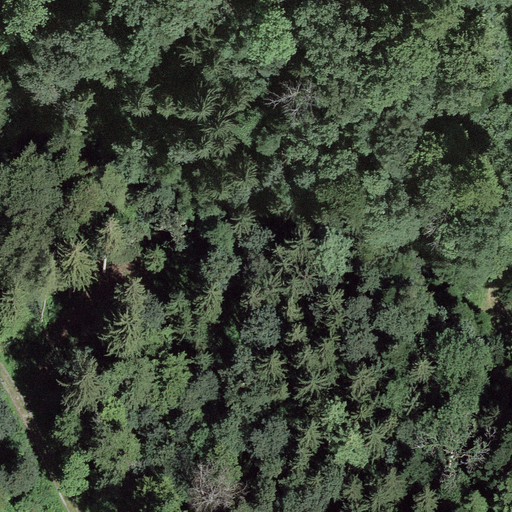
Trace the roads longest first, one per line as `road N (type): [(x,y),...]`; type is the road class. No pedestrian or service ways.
road 1 (track): [(238,511),(95,166),(0,63)]
road 2 (track): [(0,370),(76,511)]
